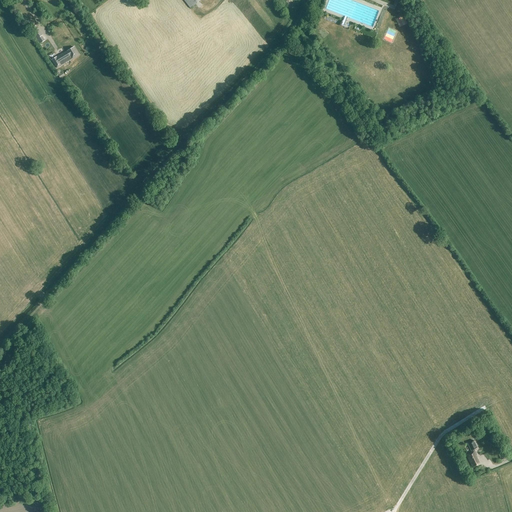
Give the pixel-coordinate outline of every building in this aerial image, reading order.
[(201,0),(183,0),(191,9),(201,0)] [(343,16),(339,26),(344,27),(348,18),(343,16)] [(395,19),(398,28),(406,25),(404,16),(395,19)] [(35,26),(30,29),(34,35),(39,31),(35,26)] [(394,39),(397,33),(389,29),(386,36),(387,36),(385,40),(392,43),(394,39)] [(57,57),(52,60),(57,68),(62,65),(60,63),(63,61),(64,64),(79,55),(74,47),(59,56),(59,57),(57,58),(57,57)] [(474,450),(473,449),(477,447),(473,440),(467,443),(471,450),(472,451),(466,454),(472,467),(479,463),(475,456),(477,455),(474,450)]
